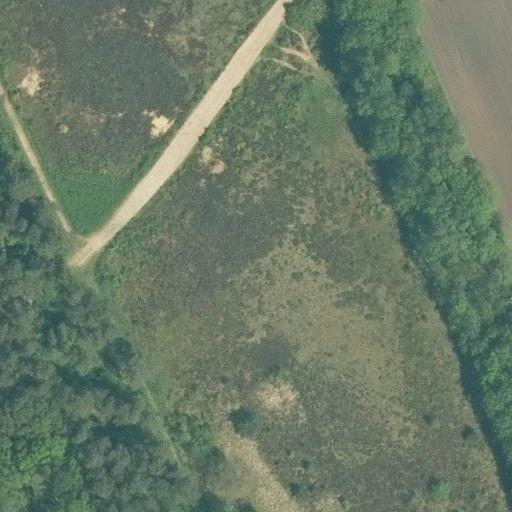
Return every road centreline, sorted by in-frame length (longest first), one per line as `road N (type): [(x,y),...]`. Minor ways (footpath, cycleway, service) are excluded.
road 1 (track): [(71,268),(296,0)]
road 2 (track): [(0,108),(71,268)]
